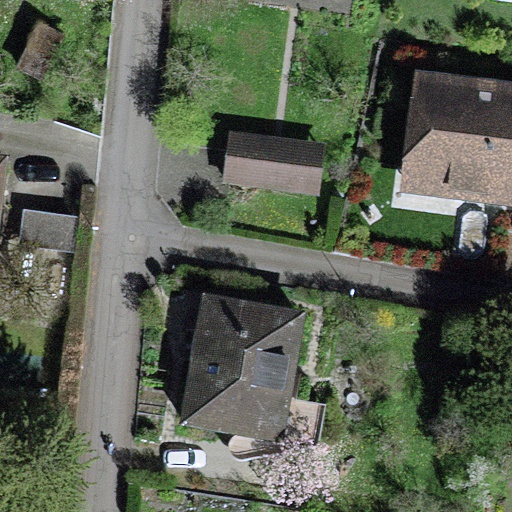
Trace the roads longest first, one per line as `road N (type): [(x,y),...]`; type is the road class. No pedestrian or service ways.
road 1 (residential): [(125,236),(511,306)]
road 2 (residential): [(125,236),(98,511)]
road 3 (residential): [(149,0),(125,236)]
